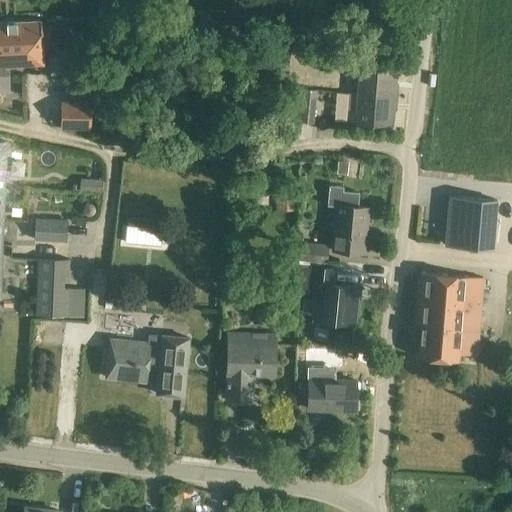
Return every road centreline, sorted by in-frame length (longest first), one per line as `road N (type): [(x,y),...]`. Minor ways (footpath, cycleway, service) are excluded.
road 1 (residential): [(373,511),(427,0)]
road 2 (tertiary): [(366,511),(314,491),(0,449)]
